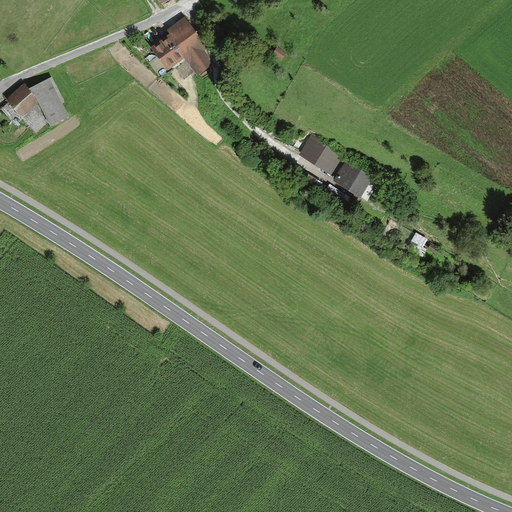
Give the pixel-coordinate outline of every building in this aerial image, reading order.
[(210,62),(203,39),(182,12),(172,20),(175,24),(166,30),(169,35),(154,47),(167,65),(185,51),(200,70),(210,62)] [(23,86),(1,106),(15,122),(39,103),(48,123),(67,115),(50,80),(29,92),(23,86)] [(300,157),(323,174),(335,156),(313,140),(300,157)] [(332,184),(354,200),(367,183),(344,167),(332,184)] [(423,254),(430,238),(415,232),(409,248),(423,254)]
